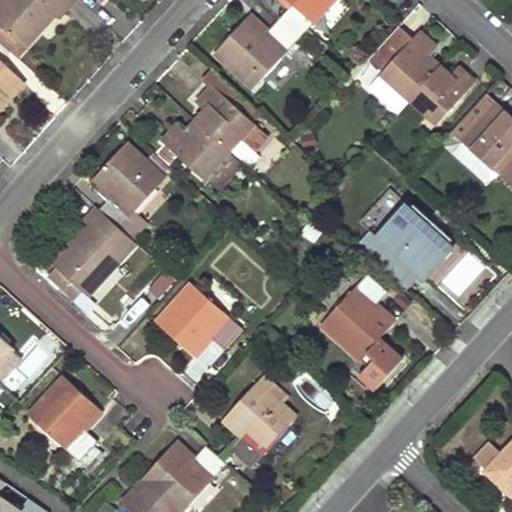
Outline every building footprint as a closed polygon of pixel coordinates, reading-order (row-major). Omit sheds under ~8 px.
[(1,0),(0,2),(0,42),(16,57),(24,48),(20,44),(37,27),(41,30),(54,16),(59,20),(76,0),(1,0)] [(79,0),(69,10),(88,31),(99,21),(79,0)] [(305,31),(333,0),(285,0),(293,7),(279,21),(299,38),(305,31)] [(253,90),(299,38),(279,21),(267,35),(247,18),(213,53),(253,90)] [(323,47),(305,31),(299,38),(317,55),(323,47)] [(438,49),(419,32),(401,52),(386,39),(356,72),(370,85),(368,87),(399,113),(410,100),(440,68),(429,58),(438,49)] [(4,100),(22,81),(0,60),(0,111),(7,103),(4,100)] [(449,77),(440,68),(410,100),(437,125),(475,83),(458,68),(449,77)] [(263,114),(215,72),(206,82),(212,87),(197,103),(206,112),(197,122),(230,152),(241,139),(255,152),(267,137),(254,125),(263,114)] [(511,117),(487,95),(452,134),(441,146),(454,158),(486,187),(497,175),(511,188),(511,117)] [(230,152),(197,122),(186,133),(177,125),(161,142),(204,180),(230,152)] [(255,152),(241,139),(230,152),(243,165),(255,152)] [(134,214),(166,180),(126,143),(93,179),(112,197),(99,210),(120,229),(130,238),(143,223),(134,214)] [(243,165),(230,152),(204,180),(217,193),(243,165)] [(419,278),(453,241),(414,205),(367,257),(387,275),(400,261),(419,278)] [(88,296),(136,244),(130,238),(120,229),(99,210),(96,207),(76,229),(80,232),(67,246),(72,250),(56,267),(80,289),(88,296)] [(80,289),(56,267),(47,277),(72,299),(80,289)] [(375,308),(388,293),(367,274),(321,325),(360,361),(379,340),(393,323),(375,308)] [(142,298),(152,309),(173,287),(162,277),(142,298)] [(226,349),(242,329),(191,284),(157,322),(193,354),(210,335),(226,349)] [(13,349),(0,336),(0,362),(11,351),(13,349)] [(402,360),(379,340),(360,361),(353,370),(377,390),(402,360)] [(207,371),(223,350),(211,342),(196,362),(207,371)] [(23,362),(11,351),(0,362),(0,384),(1,385),(23,362)] [(250,469),(296,417),(282,403),(288,397),(265,375),(259,383),(258,381),(224,417),(243,436),(230,450),(250,469)] [(83,428),(99,409),(64,376),(28,414),(80,461),(99,442),(83,428)] [(184,511),(227,464),(206,445),(193,460),(175,444),(142,480),(123,503),(132,511),(184,511)] [(487,444),(472,460),(507,493),(511,488),(511,444),(502,455),(487,444)] [(0,484),(2,482),(0,481),(0,511),(42,511),(30,503),(23,511),(15,511),(0,501),(0,484)]
